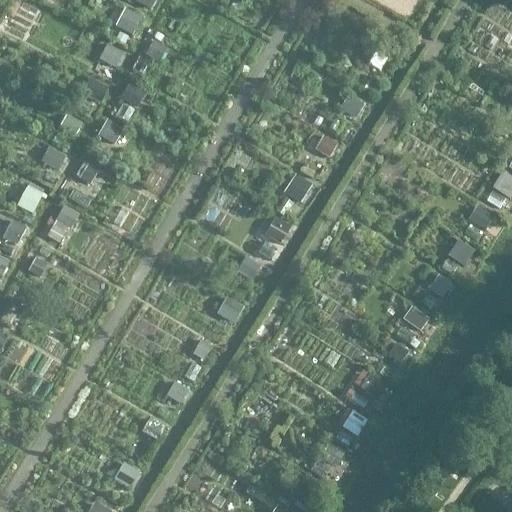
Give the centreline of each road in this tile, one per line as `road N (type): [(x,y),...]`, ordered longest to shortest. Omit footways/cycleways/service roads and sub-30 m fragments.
road 1 (track): [(347,0),(432,53),(148,511)]
road 2 (track): [(1,511),(305,0)]
